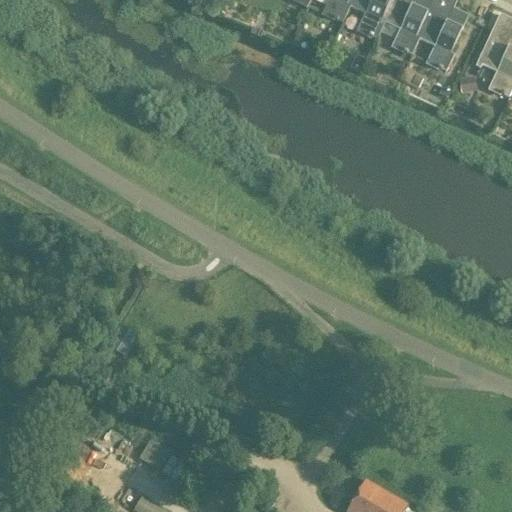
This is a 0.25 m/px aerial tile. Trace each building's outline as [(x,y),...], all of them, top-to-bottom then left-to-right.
[(289,0),(308,9),(312,0),(289,0)] [(329,0),(330,0),(322,16),(342,25),(348,13),(343,11),(348,0),(329,0)] [(377,42),(381,33),(383,29),(378,27),(390,0),(348,0),(343,11),(348,13),(349,9),(365,17),(357,32),(377,42)] [(390,0),(378,27),(383,29),(381,33),(396,40),(392,48),(412,58),(418,46),(412,44),(433,1),(430,0),(390,0)] [(412,44),(418,46),(419,42),(434,49),(427,65),(446,75),(454,58),(450,56),(468,18),(447,8),(450,0),(433,0),(433,1),(412,44)] [(509,100),(511,93),(511,86),(510,86),(511,80),(511,34),(509,33),(511,27),(511,21),(500,16),(475,69),(480,71),(481,68),(497,75),(489,91),(509,100)] [(469,94),(466,80),(458,81),(460,96),(469,94)] [(451,90),(446,88),(445,88),(440,97),(446,100),(451,90)] [(124,359),(137,336),(120,326),(107,349),(124,359)] [(149,441),(141,462),(163,469),(171,449),(149,441)] [(347,511),(405,511),(407,508),(364,483),(347,511)]
